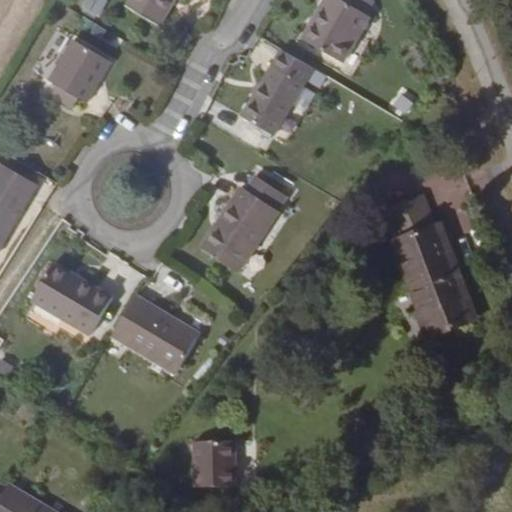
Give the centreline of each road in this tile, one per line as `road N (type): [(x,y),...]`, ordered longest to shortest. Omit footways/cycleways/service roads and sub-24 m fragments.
road 1 (residential): [(143,145),(170,182),(164,212),(141,234),(110,237),(83,220),(71,189),(94,147),(127,140)]
road 2 (residential): [(511,167),(445,0)]
road 3 (residential): [(238,0),(195,49),(143,145)]
